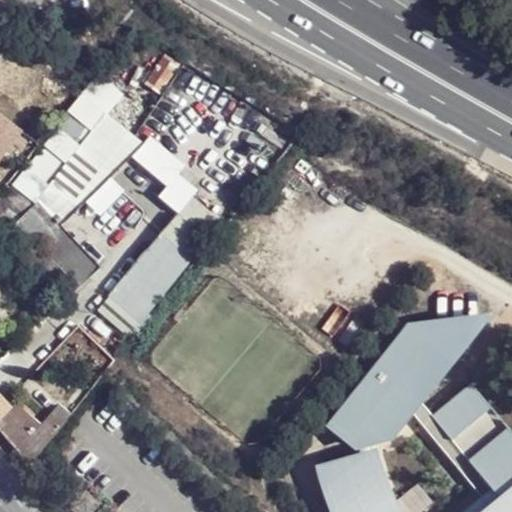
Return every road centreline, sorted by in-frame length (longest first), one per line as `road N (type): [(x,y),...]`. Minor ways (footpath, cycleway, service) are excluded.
road 1 (primary): [(472,101),(349,0)]
road 2 (primary): [(353,35),(472,101)]
